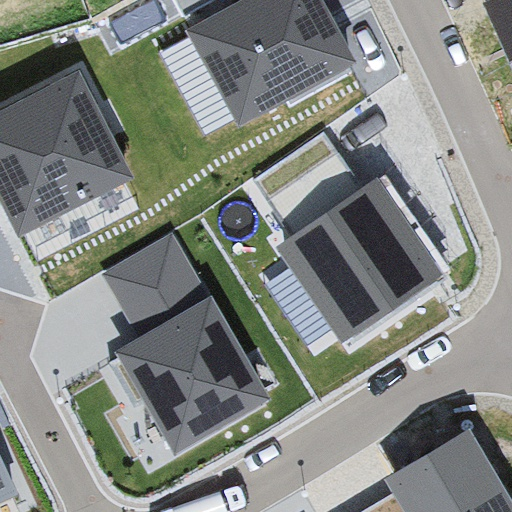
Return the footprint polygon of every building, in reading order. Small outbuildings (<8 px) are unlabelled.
[(320,0),(251,0),(189,32),(236,126),(355,67),(320,0)] [(511,0),(508,0),(496,5),(511,41),(511,0)] [(86,82),(134,163),(155,151),(107,70),(86,82)] [(80,81),(0,123),(0,180),(25,227),(128,173),(80,81)] [(378,178),(283,245),(345,333),(440,266),(378,178)] [(211,306),(125,357),(180,447),(265,397),(211,306)] [(511,511),(511,491),(473,425),(383,477),(403,511),(511,511)] [(0,457),(0,501),(15,495),(0,457)]
